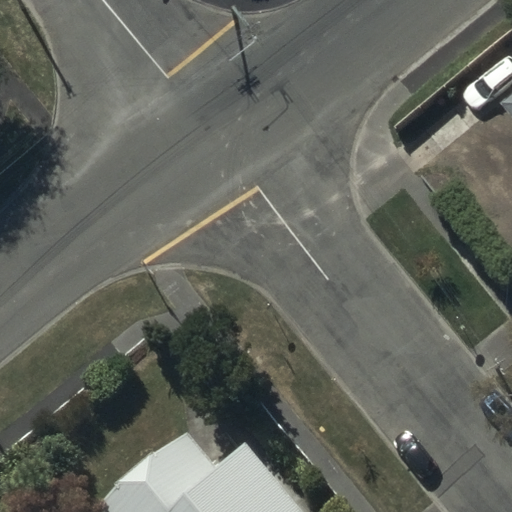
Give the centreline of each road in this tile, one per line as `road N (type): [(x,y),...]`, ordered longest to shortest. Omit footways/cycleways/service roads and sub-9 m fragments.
road 1 (residential): [(210,131),(511,498)]
road 2 (tertiary): [(210,131),(0,301)]
road 3 (tertiary): [(375,0),(210,131)]
road 4 (residential): [(210,131),(102,0)]
